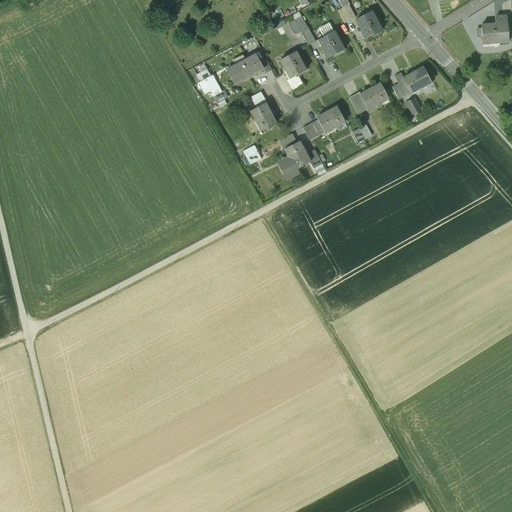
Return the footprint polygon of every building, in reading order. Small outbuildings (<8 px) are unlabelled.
[(349,5),(345,0),(337,0),(342,9),(348,5),(349,5)] [(355,18),(348,5),(342,9),(337,11),(344,24),(355,18)] [(370,12),(355,20),(361,32),(359,33),(363,41),(380,32),(370,12)] [(506,17),(495,17),(496,24),(482,25),(483,44),(509,42),(506,17)] [(301,18),(294,22),(299,32),(307,46),(314,42),(308,30),(307,30),(301,18)] [(294,22),(287,25),(292,35),(299,32),(294,22)] [(323,37),(318,40),(328,59),(343,51),(333,32),(328,24),(319,29),(323,37)] [(295,53),(280,61),(285,71),(283,72),(288,80),(296,76),(305,71),(295,53)] [(227,55),(219,59),(224,69),(232,64),(227,55)] [(255,55),(225,71),(232,85),(241,81),(263,70),(259,62),(255,55)] [(274,76),(265,59),(259,62),(263,70),(268,80),(274,76)] [(194,74),(203,94),(209,91),(211,96),(219,93),(208,68),(194,74)] [(430,83),(423,69),(403,79),(402,80),(405,84),(410,94),(430,83)] [(403,79),(400,74),(394,77),(398,84),(399,87),(405,84),(402,80),(403,79)] [(288,80),(286,81),(291,92),(302,86),(296,76),(288,80)] [(410,94),(405,84),(399,87),(398,84),(391,88),(398,100),(410,94)] [(380,85),(359,96),(367,110),(388,99),(380,85)] [(223,92),(212,98),(216,105),(227,99),(223,92)] [(260,93),(250,98),(255,109),(264,105),(266,104),(260,93)] [(359,96),(358,94),(349,99),(358,115),(367,110),(359,96)] [(419,111),(414,101),(407,105),(412,115),(419,111)] [(255,109),(249,112),(260,132),(275,125),(264,105),(255,109)] [(336,108),(316,118),(317,120),(324,133),(344,122),(336,108)] [(317,120),(302,128),(309,141),(324,133),(317,120)] [(371,137),(365,126),(359,130),(364,140),(371,137)] [(364,140),(359,130),(352,133),(357,144),(364,140)] [(292,134),(279,141),(284,150),(297,143),(292,134)] [(297,143),(284,150),(288,158),(281,162),(284,168),(281,170),(286,179),(297,173),(296,170),(309,163),(305,155),(298,142),(297,143)] [(253,147),(243,153),(246,159),(257,153),(253,147)] [(322,165),(314,151),(305,155),(309,163),(312,170),(322,165)] [(257,153),(246,159),(250,166),(261,160),(257,153)]
